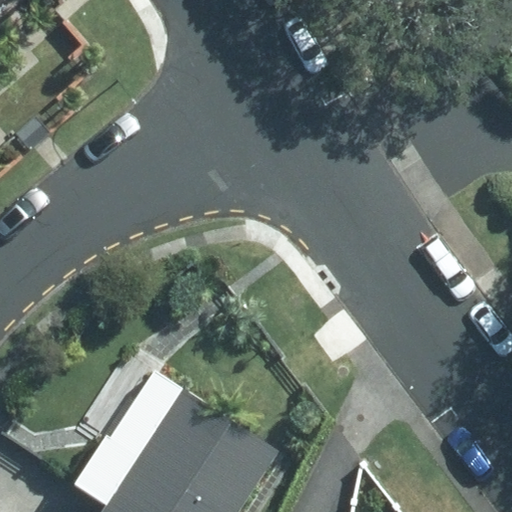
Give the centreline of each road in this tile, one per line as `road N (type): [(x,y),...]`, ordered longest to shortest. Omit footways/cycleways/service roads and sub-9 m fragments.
road 1 (residential): [(253,94),(511,432)]
road 2 (residential): [(253,94),(35,235),(0,270)]
